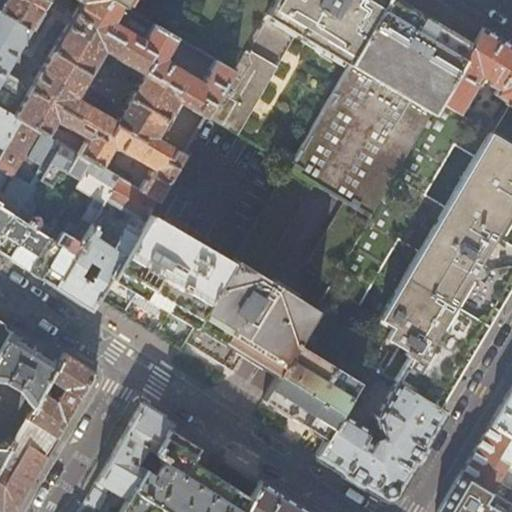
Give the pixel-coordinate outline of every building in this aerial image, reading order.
[(150,24),(140,41),(123,31),(124,29),(112,21),(121,7),(120,6),(109,0),(0,0),(0,109),(16,119),(32,128),(38,132),(49,138),(52,132),(47,130),(53,121),(64,127),(65,126),(83,136),(73,153),(115,177),(124,183),(127,177),(100,160),(108,147),(113,147),(123,153),(127,148),(150,161),(134,188),(153,199),(181,153),(156,138),(177,104),(201,119),(203,116),(230,71),(211,61),(195,87),(172,73),(175,67),(164,61),(163,55),(173,38),(150,24)] [(345,65),(383,0),(271,0),(230,71),(203,116),(235,134),(294,33),(345,65)] [(437,101),(480,27),(467,19),(434,0),(383,0),(345,65),(293,153),(286,164),(284,168),(312,185),(341,202),(367,218),(393,175),(437,101)] [(507,104),(511,94),(511,46),(506,43),(480,27),(437,101),(490,133),(495,125),(463,106),(474,88),(473,86),(478,76),(491,84),(489,87),(496,93),(494,97),(507,104)] [(443,206),(511,249),(511,94),(507,104),(495,125),(490,133),(437,101),(393,175),(423,194),(451,146),(471,158),(443,206)] [(0,146),(16,119),(0,109),(0,146)] [(0,233),(28,185),(11,175),(0,193),(0,180),(32,128),(16,119),(0,146),(0,233)] [(38,166),(53,141),(49,138),(38,132),(23,158),(38,166)] [(286,164),(293,153),(270,140),(263,151),(286,164)] [(28,185),(0,233),(0,252),(8,258),(43,281),(52,286),(83,233),(77,230),(71,239),(58,232),(53,239),(20,220),(30,211),(50,177),(59,182),(64,172),(78,180),(73,188),(90,198),(79,218),(88,224),(97,209),(103,199),(115,177),(73,153),(53,141),(38,166),(28,185)] [(284,168),(229,261),(181,340),(197,351),(222,367),(231,372),(243,352),(274,377),(326,288),(352,244),(367,218),(341,202),(305,264),(317,271),(298,304),(257,279),(312,185),(284,168)] [(402,275),(484,326),(511,278),(511,249),(443,206),(423,194),(393,175),(367,218),(352,244),(382,263),(396,241),(416,252),(402,275)] [(83,233),(52,286),(72,299),(88,310),(95,298),(146,212),(153,199),(134,188),(124,183),(115,177),(103,199),(130,215),(110,248),(104,245),(113,230),(101,222),(106,214),(97,209),(88,224),(83,233)] [(68,197),(60,192),(54,202),(62,207),(68,197)] [(146,212),(95,298),(120,313),(157,336),(176,348),(181,340),(229,261),(146,212)] [(352,244),(326,288),(356,307),(382,263),(352,244)] [(376,319),(391,328),(368,366),(382,374),(394,381),(436,407),(450,383),(472,346),(484,326),(402,275),(376,319)] [(326,288),(274,377),(261,400),(289,417),(324,438),(368,366),(391,328),(376,319),(356,307),(326,288)] [(0,346),(9,332),(0,326),(0,346)] [(30,409),(57,362),(36,349),(9,332),(0,346),(0,382),(4,382),(17,390),(27,407),(30,409)] [(78,362),(63,353),(57,362),(30,409),(9,444),(0,459),(0,511),(4,511),(16,509),(95,377),(91,374),(93,372),(78,362)] [(368,366),(324,438),(314,456),(334,468),(371,490),(380,495),(387,494),(394,492),(418,451),(442,411),(436,407),(394,381),(372,417),(373,419),(377,435),(377,437),(375,438),(371,440),(365,436),(367,432),(364,427),(346,416),(351,408),(353,408),(369,382),(375,386),(382,374),(368,366)] [(511,383),(502,400),(488,425),(511,439),(511,383)] [(158,414),(141,404),(95,481),(126,497),(143,467),(135,462),(145,445),(153,450),(167,429),(170,422),(158,414)] [(511,439),(488,425),(472,451),(458,474),(510,506),(511,503),(511,492),(511,495),(509,494),(505,501),(490,491),(503,469),(509,472),(511,469),(511,439)] [(181,438),(167,429),(153,450),(143,467),(126,497),(117,511),(147,511),(153,502),(168,511),(240,511),(249,498),(228,485),(191,461),(190,460),(198,448),(181,438)] [(0,446),(0,459),(9,444),(7,443),(4,447),(0,446)] [(506,511),(510,506),(458,474),(446,496),(436,511),(506,511)] [(309,511),(291,500),(260,481),(249,498),(240,511),(309,511)] [(95,507),(104,494),(93,487),(91,488),(84,500),(95,507)]
